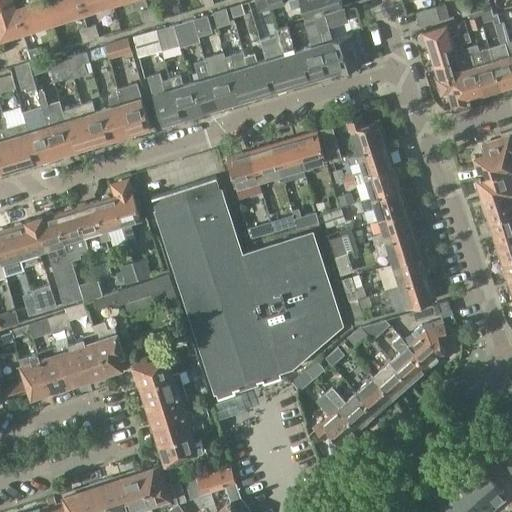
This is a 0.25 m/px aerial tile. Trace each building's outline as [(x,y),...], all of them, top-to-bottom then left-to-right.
[(46,0),(44,0),(15,9),(23,34),(54,24),(46,0)] [(79,0),(46,0),(54,24),(75,18),(84,15),(79,0)] [(79,0),(84,15),(115,5),(113,0),(79,0)] [(254,0),(258,11),(270,8),(267,0),(254,0)] [(342,0),(288,0),(291,9),(302,6),(305,16),(344,5),(342,0)] [(471,13),(491,7),(488,0),(464,0),(466,4),(459,6),(462,16),(471,13)] [(0,6),(0,42),(9,40),(9,39),(23,34),(15,9),(13,2),(0,6)] [(244,12),(242,2),(229,6),(232,15),(244,12)] [(445,3),(438,5),(442,17),(449,15),(445,3)] [(436,4),(415,11),(419,24),(441,18),(436,4)] [(156,5),(150,7),(153,20),(160,17),(156,5)] [(143,23),(153,20),(150,7),(139,11),(143,23)] [(319,33),(330,72),(336,70),(336,71),(361,63),(352,32),(332,39),(329,27),(348,21),(344,8),(314,17),(319,33)] [(226,9),(213,12),(217,27),(230,23),(226,9)] [(494,23),(496,31),(507,28),(504,20),(501,21),(498,12),(488,15),(491,24),(494,23)] [(194,18),(199,35),(213,31),(208,14),(194,18)] [(479,15),(472,18),(469,18),(472,29),(482,26),(479,15)] [(193,18),(173,24),(179,45),(180,47),(200,41),(193,18)] [(95,24),(88,26),(91,38),(98,36),(95,24)] [(161,50),(179,45),(173,24),(155,29),(161,50)] [(281,44),(293,83),(312,77),(303,48),(296,50),(288,24),(276,28),(281,44)] [(423,30),(422,30),(422,32),(418,36),(420,43),(426,44),(427,44),(430,51),(428,52),(432,62),(433,62),(451,56),(450,54),(448,47),(471,40),(468,31),(451,36),(448,24),(424,31),(423,30)] [(88,26),(81,29),(84,40),(91,38),(88,26)] [(510,39),(507,28),(496,31),(499,41),(505,39),(511,59),(511,38),(510,39)] [(138,57),(161,50),(155,29),(132,36),(138,57)] [(311,45),(303,48),(312,77),(330,72),(319,33),(308,36),(311,45)] [(126,37),(104,44),(107,57),(108,58),(131,52),(126,37)] [(500,55),(494,57),(503,85),(511,82),(511,59),(505,39),(499,41),(500,43),(496,44),(500,55)] [(455,52),(469,98),(471,98),(470,95),(486,91),(473,49),(479,47),(477,43),(455,49),(455,52)] [(84,50),(88,63),(107,57),(104,44),(84,50)] [(263,50),(266,59),(275,89),(293,83),(281,44),(263,50)] [(29,57),(30,61),(39,58),(36,47),(27,50),(29,57)] [(483,60),(479,47),(473,49),(486,91),(503,85),(494,57),(483,60)] [(85,64),(88,63),(84,50),(66,56),(67,58),(73,77),(73,79),(87,75),(85,64)] [(228,71),(237,100),(256,94),(244,55),(243,50),(224,57),(228,71)] [(275,89),(266,59),(257,62),(254,52),(244,55),(256,94),(275,89)] [(447,90),(453,107),(470,102),(469,98),(455,52),(450,54),(451,56),(433,62),(437,75),(436,76),(441,92),(447,90)] [(54,82),(73,77),(67,58),(48,63),(54,82)] [(200,111),(219,105),(207,66),(205,59),(194,62),(199,79),(192,81),(200,111)] [(28,62),(13,66),(21,90),(24,89),(26,92),(36,89),(32,77),(28,62)] [(217,63),(207,66),(219,105),(237,100),(228,71),(220,74),(217,63)] [(181,117),(169,77),(162,79),(159,72),(147,75),(162,123),(181,117)] [(10,73),(0,76),(0,91),(14,86),(10,73)] [(180,74),(169,77),(181,117),(200,111),(192,81),(183,84),(180,74)] [(137,80),(116,87),(118,92),(130,132),(150,126),(137,80)] [(103,107),(112,138),(130,132),(118,92),(109,95),(112,105),(103,107)] [(81,103),(93,143),(112,138),(103,107),(95,110),(92,100),(81,103)] [(65,119),(74,149),(93,143),(81,103),(62,109),(65,119)] [(25,121),(37,160),(55,155),(43,115),(40,105),(22,111),(25,121)] [(55,111),(43,115),(55,155),(74,149),(65,119),(58,121),(55,111)] [(359,151),(386,142),(379,119),(364,124),(362,116),(349,120),(359,151)] [(0,171),(18,166),(6,127),(4,117),(0,117),(0,171)] [(6,127),(18,166),(37,160),(25,121),(6,127)] [(332,125),(321,128),(330,159),(342,156),(332,125)] [(317,129),(294,136),(304,170),(313,166),(312,162),(326,158),(317,129)] [(304,170),(294,136),(273,142),(282,171),(284,180),(305,174),(304,170)] [(511,166),(511,146),(509,136),(482,144),(485,153),(475,156),(480,171),(479,171),(480,176),(511,166)] [(273,142),(250,149),(259,177),(282,171),(273,142)] [(365,171),(393,163),(386,142),(359,151),(347,154),(350,163),(362,160),(365,171)] [(250,149),(239,152),(228,156),(236,184),(251,180),(253,186),(261,183),(259,177),(250,149)] [(372,194),(400,185),(393,163),(365,171),(372,194)] [(333,169),(336,180),(347,177),(344,166),(333,169)] [(476,182),(481,199),(511,189),(511,178),(510,173),(511,172),(511,166),(480,176),(476,177),(478,181),(476,182)] [(207,179),(152,197),(155,205),(216,390),(215,390),(215,391),(216,391),(218,397),(219,396),(219,397),(220,397),(227,396),(233,392),(234,392),(234,391),(235,391),(234,387),(257,379),(262,378),(264,381),(265,381),(266,381),(273,381),(279,376),(280,376),(281,375),(279,370),(281,369),(290,366),(292,366),(297,361),(342,323),(332,292),(327,276),(312,231),(243,254),(239,243),(220,183),(219,184),(216,176),(207,179)] [(347,177),(336,180),(340,193),(338,193),(341,204),(356,200),(354,190),(351,190),(347,177)] [(112,195),(122,226),(126,240),(135,237),(131,223),(141,219),(130,181),(129,180),(128,179),(127,180),(126,180),(126,181),(126,182),(116,185),(119,193),(112,195)] [(379,217),(407,208),(400,185),(372,194),(359,197),(363,210),(366,221),(379,217)] [(488,214),(489,217),(511,209),(511,189),(481,199),(486,215),(488,214)] [(93,202),(104,240),(110,238),(108,230),(122,226),(112,195),(109,194),(103,196),(102,199),(93,202)] [(328,199),(315,203),(317,210),(331,206),(328,199)] [(84,237),(98,233),(100,241),(104,240),(93,202),(88,203),(84,202),(79,204),(78,206),(75,207),(84,237)] [(84,237),(75,207),(74,207),(71,206),(65,208),(64,210),(56,213),(68,253),(70,252),(72,259),(80,256),(79,252),(88,250),(84,237)] [(342,206),(322,211),(326,225),(346,220),(342,206)] [(374,244),(415,232),(407,208),(379,217),(383,229),(371,234),(374,244)] [(511,209),(489,217),(491,222),(489,222),(494,238),(511,232),(511,209)] [(297,227),(318,220),(315,210),(294,216),(296,224),(297,227)] [(68,253),(56,213),(53,211),(46,213),(45,216),(43,217),(42,214),(37,216),(47,248),(64,302),(83,296),(79,282),(72,259),(70,252),(68,253)] [(293,213),(272,219),(275,230),(296,224),(294,216),(293,213)] [(11,226),(23,265),(43,259),(40,250),(47,248),(37,216),(26,219),(26,222),(23,223),(20,221),(15,223),(14,225),(11,226)] [(254,236),(275,230),(272,219),(248,226),(251,235),(254,236)] [(0,255),(2,262),(16,258),(19,267),(23,265),(11,226),(5,228),(2,227),(0,227),(0,255)] [(393,261),(421,252),(415,232),(374,244),(378,254),(390,250),(393,261)] [(511,232),(494,238),(499,255),(501,255),(502,258),(511,254),(511,232)] [(328,238),(334,256),(349,252),(343,233),(328,238)] [(349,252),(334,256),(340,275),(355,270),(349,252)] [(400,283),(428,274),(421,252),(393,261),(400,283)] [(504,262),(502,263),(507,279),(511,276),(511,254),(502,258),(504,262)] [(146,256),(132,261),(138,280),(145,278),(145,277),(152,275),(146,256)] [(94,264),(98,276),(112,272),(108,260),(94,264)] [(138,280),(132,261),(120,265),(121,269),(115,271),(118,280),(124,278),(126,284),(138,280)] [(341,278),(349,301),(358,298),(355,287),(363,284),(359,272),(341,278)] [(428,274),(400,283),(408,307),(436,298),(428,274)] [(79,282),(83,296),(84,299),(101,293),(96,277),(79,282)] [(130,301),(132,308),(161,299),(154,278),(106,294),(110,305),(116,303),(117,305),(130,301)] [(31,289),(32,291),(38,312),(58,306),(51,283),(31,289)] [(30,314),(38,312),(32,291),(24,293),(30,314)] [(106,294),(95,297),(99,308),(110,305),(106,294)] [(358,298),(349,301),(355,323),(365,320),(358,298)] [(65,306),(66,311),(69,319),(88,313),(84,300),(65,306)] [(432,304),(412,310),(415,320),(436,314),(432,304)] [(15,310),(0,313),(0,321),(1,326),(18,321),(15,310)] [(69,319),(66,311),(48,317),(53,330),(71,325),(69,319)] [(34,336),(53,330),(48,317),(30,323),(34,336)] [(91,324),(94,332),(108,373),(120,370),(119,368),(126,365),(126,366),(128,365),(117,331),(116,331),(113,324),(108,326),(105,319),(91,324)] [(374,338),(390,323),(386,319),(364,327),(369,332),(374,338)] [(416,337),(409,343),(429,366),(441,356),(445,354),(440,339),(448,337),(443,321),(428,326),(426,328),(422,324),(412,333),(416,337)] [(10,329),(11,331),(14,340),(15,343),(34,336),(30,323),(10,329)] [(355,345),(369,332),(364,327),(360,328),(348,337),(355,345)] [(0,344),(14,340),(11,331),(0,334),(0,344)] [(76,338),(88,377),(96,375),(97,377),(108,373),(94,332),(76,338)] [(400,351),(392,358),(412,381),(429,366),(409,343),(401,334),(392,342),(400,351)] [(82,380),(88,377),(76,338),(57,344),(59,351),(70,386),(82,382),(82,380)] [(338,346),(326,357),(332,365),(345,354),(338,346)] [(70,386),(59,351),(49,354),(46,349),(39,351),(51,390),(58,387),(58,390),(70,386)] [(7,354),(9,363),(20,360),(17,351),(7,354)] [(21,363),(26,380),(29,389),(32,399),(45,394),(44,392),(51,390),(39,351),(30,354),(32,360),(21,363)] [(138,383),(173,372),(170,363),(175,361),(173,352),(149,360),(146,352),(132,357),(137,372),(135,373),(138,383)] [(392,358),(374,374),(394,397),(412,381),(392,358)] [(318,360),(306,370),(312,377),(313,378),(325,369),(318,360)] [(145,396),(147,401),(185,390),(179,370),(173,372),(138,383),(143,396),(145,396)] [(295,391),(312,377),(306,370),(292,381),(295,391)] [(374,374),(357,390),(377,412),(394,397),(374,374)] [(202,375),(193,378),(196,386),(204,383),(202,375)] [(4,376),(0,377),(0,399),(4,398),(3,397),(29,389),(26,380),(7,386),(4,376)] [(203,406),(206,405),(211,403),(204,383),(196,386),(203,406)] [(326,389),(332,396),(361,427),(377,412),(357,390),(345,399),(332,384),(326,389)] [(147,401),(153,421),(185,411),(182,401),(188,399),(185,390),(147,401)] [(361,427),(332,396),(322,404),(330,413),(321,420),(318,416),(310,423),(324,438),(330,433),(335,439),(341,445),(361,427)] [(209,415),(206,405),(203,406),(198,407),(202,417),(209,415)] [(153,430),(157,440),(192,430),(188,420),(194,418),(192,411),(186,413),(185,411),(153,421),(156,429),(153,430)] [(196,442),(192,430),(157,440),(161,454),(164,453),(173,480),(187,475),(181,458),(204,450),(201,441),(196,442)] [(505,450),(494,457),(511,481),(511,431),(502,438),(504,442),(501,444),(505,450)] [(474,460),(460,472),(462,475),(460,478),(488,509),(487,510),(488,511),(492,511),(511,494),(511,481),(494,457),(484,465),(479,460),(476,463),(474,460)] [(151,464),(140,468),(150,502),(161,499),(163,507),(172,504),(174,507),(170,509),(172,511),(179,511),(184,508),(182,505),(180,503),(179,502),(173,485),(168,487),(160,464),(152,467),(151,464)] [(211,491),(226,486),(230,498),(234,503),(242,497),(240,494),(231,467),(198,478),(208,510),(209,511),(212,511),(216,509),(211,491)] [(121,476),(132,511),(136,511),(140,511),(139,506),(150,502),(140,468),(127,472),(128,474),(121,476)] [(113,476),(101,480),(110,511),(117,511),(122,511),(132,511),(121,476),(114,479),(113,476)] [(445,500),(437,508),(440,511),(484,511),(487,510),(488,509),(460,478),(440,495),(445,500)] [(90,487),(83,489),(90,511),(110,511),(101,480),(89,484),(90,487)] [(180,503),(182,505),(188,503),(181,482),(173,484),(173,485),(179,502),(180,503)] [(66,501),(57,504),(59,511),(62,511),(68,510),(68,511),(90,511),(83,489),(75,491),(75,489),(63,492),(66,501)] [(230,498),(216,509),(212,511),(239,511),(233,503),(234,503),(230,498)]
